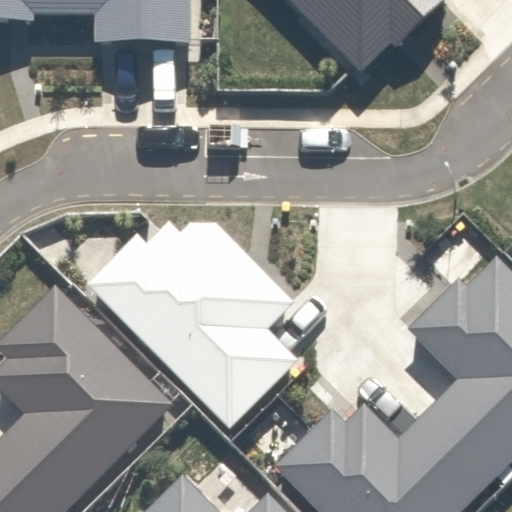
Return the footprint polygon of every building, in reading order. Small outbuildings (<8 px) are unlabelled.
[(98,0),(99,34),(175,34),(175,0),(98,0)] [(276,0),(360,87),(451,0),(276,0)] [(357,408),(299,463),(344,511),(456,511),(511,460),(511,267),(505,260),(483,281),(474,272),(411,331),(462,385),(395,449),(357,408)] [(116,511),(193,409),(70,282),(4,345),(11,353),(0,363),(0,377),(35,414),(22,414),(32,425),(111,511),(116,511)] [(0,511),(111,511),(32,425),(22,414),(0,433),(0,511)] [(308,511),(278,480),(243,511),(239,511),(196,466),(147,511),(308,511)]
